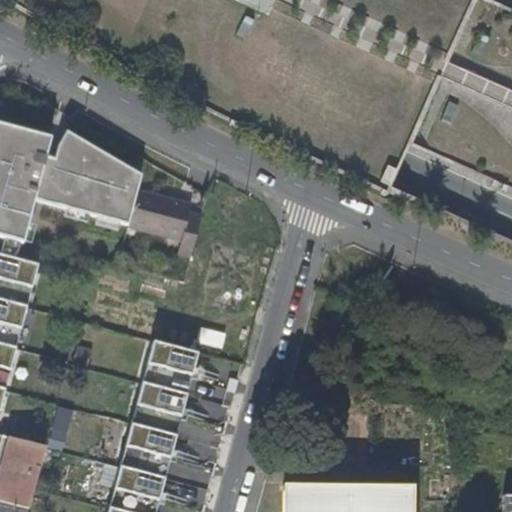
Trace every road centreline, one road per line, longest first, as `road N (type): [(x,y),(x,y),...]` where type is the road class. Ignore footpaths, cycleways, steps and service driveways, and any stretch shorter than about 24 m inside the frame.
road 1 (motorway): [(147,0),(404,165),(511,214)]
road 2 (motorway): [(152,0),(511,157)]
road 3 (primary): [(0,35),(317,196)]
road 4 (residential): [(317,196),(231,511)]
road 5 (primary): [(317,196),(511,279)]
